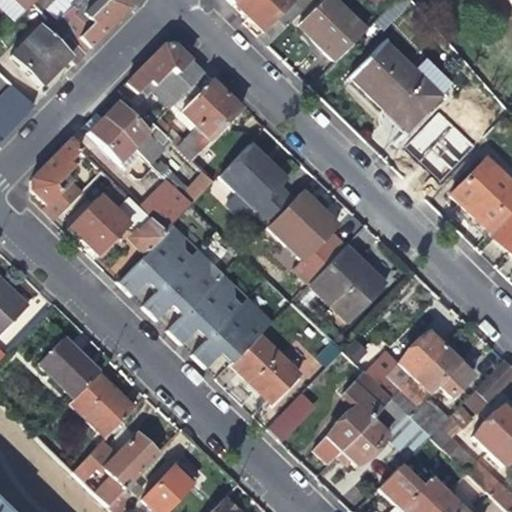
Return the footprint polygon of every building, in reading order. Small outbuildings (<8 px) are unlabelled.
[(0,0),(0,10),(15,25),(30,7),(36,0),(0,0)] [(36,0),(30,7),(34,11),(61,37),(82,58),(117,21),(124,15),(125,5),(119,0),(80,0),(69,12),(55,0),(36,0)] [(223,0),(226,3),(231,8),(239,0),(223,0)] [(239,0),(231,8),(240,17),(245,22),(267,0),(239,0)] [(299,15),(283,0),(267,0),(245,22),(259,36),(254,41),(265,51),(299,15)] [(331,66),(361,36),(326,1),(296,31),(316,51),(331,66)] [(24,22),(34,32),(51,48),(61,37),(34,11),(24,22)] [(66,62),(72,68),(77,63),(82,58),(61,37),(51,48),(34,32),(21,45),(53,76),(63,65),(66,62)] [(46,82),(53,76),(21,45),(7,60),(38,90),(46,82)] [(379,47),(345,80),(373,108),(402,136),(436,103),(379,47)] [(124,85),(116,93),(122,99),(126,103),(142,86),(147,92),(167,112),(170,109),(200,78),(171,49),(159,49),(149,59),(124,85)] [(170,109),(177,115),(207,85),(200,78),(170,109)] [(177,115),(192,130),(221,99),(212,90),(207,85),(177,115)] [(132,109),(147,92),(142,86),(126,103),(132,109)] [(0,101),(0,141),(30,110),(11,91),(0,101)] [(154,159),(169,145),(151,128),(132,109),(126,103),(122,99),(107,114),(100,121),(130,150),(138,157),(151,170),(158,163),(154,159)] [(228,106),(221,99),(192,130),(179,142),(173,149),(189,164),(236,114),(228,106)] [(437,111),(403,149),(440,182),(474,144),(437,111)] [(159,120),(151,128),(169,145),(173,149),(179,142),(159,120)] [(115,165),(130,150),(100,121),(85,135),(115,165)] [(56,220),(83,193),(71,181),(87,165),(66,144),(45,166),(27,184),(27,192),(56,220)] [(264,168),(244,149),(214,181),(264,230),(289,204),(276,191),(281,186),(264,168)] [(130,164),(138,157),(130,150),(115,165),(122,172),(130,164)] [(464,217),(486,239),(511,212),(511,193),(482,163),(446,200),(464,217)] [(201,176),(179,198),(189,208),(210,184),(201,176)] [(168,187),(139,217),(160,238),(170,227),(189,208),(179,198),(168,187)] [(115,192),(101,205),(112,215),(124,202),(115,192)] [(317,216),(297,196),(289,204),(264,230),(262,232),(297,266),(332,230),(317,216)] [(72,237),(82,246),(112,215),(101,205),(97,200),(67,232),(72,237)] [(142,257),(160,238),(139,217),(124,202),(112,215),(82,246),(89,253),(95,260),(126,229),(135,237),(130,243),(142,257)] [(511,212),(486,239),(510,262),(511,264),(511,212)] [(182,239),(170,227),(160,238),(142,257),(114,286),(129,300),(142,287),(146,282),(157,293),(139,311),(154,325),(166,312),(171,307),(182,317),(214,283),(207,276),(207,263),(195,252),(189,258),(182,252),(182,239)] [(341,254),(306,290),(344,327),(380,291),(362,274),(341,254)] [(232,288),(220,276),(182,317),(165,335),(178,349),(191,336),(196,331),(202,337),(207,341),(189,359),(203,373),(216,361),(221,355),(231,366),(264,331),(257,325),(257,312),(245,301),(239,307),(232,301),(232,288)] [(12,297),(0,285),(0,335),(25,310),(12,297)] [(376,363),(361,379),(388,405),(439,352),(428,341),(423,336),(392,367),(394,368),(388,375),(376,363)] [(356,364),(367,350),(352,338),(341,352),(356,364)] [(35,364),(71,400),(94,377),(76,359),(58,341),(35,364)] [(258,343),(230,370),(238,378),(246,386),(268,409),(296,381),(258,343)] [(451,365),(439,352),(388,405),(425,441),(435,430),(441,424),(425,409),(423,409),(418,405),(431,392),(444,405),(467,381),(451,365)] [(473,416),(511,375),(500,364),(461,404),(473,416)] [(111,393),(94,377),(71,400),(66,404),(102,440),(130,412),(111,393)] [(321,442),(337,457),(388,405),(361,379),(359,377),(339,398),(352,410),(331,431),(321,442)] [(264,432),(277,445),(309,414),(296,402),(264,432)] [(405,461),(414,452),(425,441),(388,405),(337,457),(353,472),(367,458),(383,441),(405,461)] [(456,409),(445,420),(458,432),(469,420),(456,409)] [(468,442),(483,456),(511,425),(511,423),(509,420),(504,415),(499,410),(468,442)] [(511,417),(509,420),(511,423),(511,425),(483,456),(499,471),(511,457),(511,417)] [(454,448),(435,430),(425,441),(436,452),(443,459),(454,448)] [(104,510),(116,498),(121,493),(125,489),(155,459),(143,447),(133,436),(112,458),(98,444),(76,466),(68,475),(78,485),(90,472),(95,477),(100,472),(107,480),(91,497),(104,510)] [(426,463),(436,452),(425,441),(414,452),(426,463)] [(454,448),(443,459),(451,468),(462,478),(473,466),(454,448)] [(426,463),(442,479),(451,468),(443,459),(436,452),(426,463)] [(137,501),(147,511),(165,511),(193,483),(185,476),(173,465),(137,501)] [(511,511),(511,503),(473,466),(462,478),(497,511),(511,511)] [(451,468),(442,479),(452,488),(462,478),(451,468)] [(429,511),(442,498),(428,484),(420,492),(397,469),(374,492),(389,507),(393,511),(429,511)] [(476,511),(497,511),(462,478),(452,488),(467,504),(476,511)] [(455,511),(459,511),(467,504),(452,488),(442,498),(455,511)] [(135,499),(125,489),(121,493),(116,498),(104,510),(106,511),(126,511),(135,503),(135,499)] [(455,511),(442,498),(429,511),(455,511)] [(230,511),(221,502),(211,511),(230,511)]
